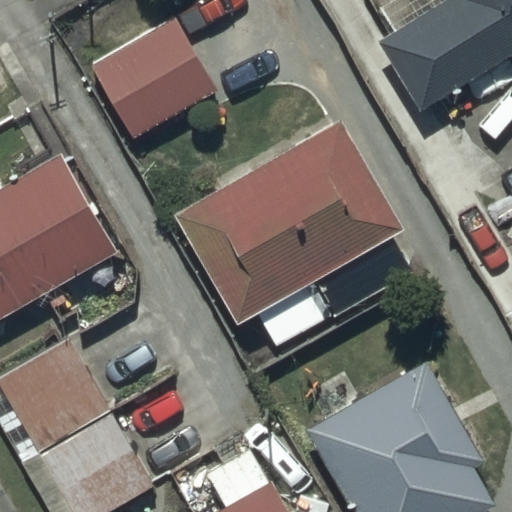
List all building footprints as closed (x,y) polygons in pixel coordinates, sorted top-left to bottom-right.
[(511,0),(378,0),(391,20),(375,29),(419,100),(511,43),(511,44),(511,0)] [(131,128),(214,79),(171,6),(88,55),(131,128)] [(400,213),(334,101),(169,198),(235,310),(250,300),(275,342),(413,260),(389,220),(400,213)] [(0,306),(115,237),(55,137),(0,170),(0,306)] [(106,398),(62,327),(0,365),(0,420),(19,452),(106,398)] [(356,511),(456,511),(492,491),(470,454),(481,447),(422,348),(302,421),(356,511)] [(88,511),(149,478),(107,405),(19,455),(51,511),(88,511)] [(293,511),(248,436),(203,462),(223,495),(194,511),(293,511)]
